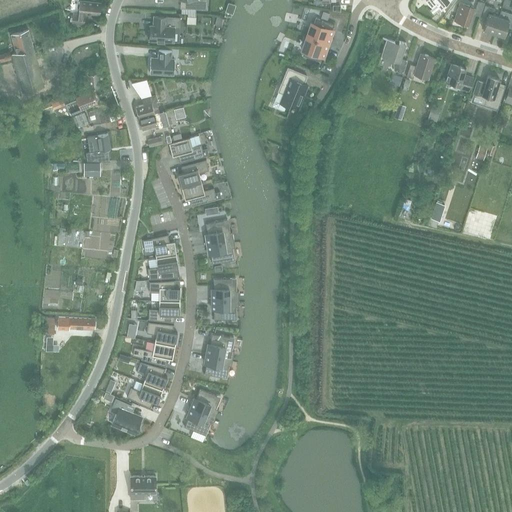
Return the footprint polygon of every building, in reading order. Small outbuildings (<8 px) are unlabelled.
[(101,3),(80,0),(78,17),(74,16),(73,24),(83,25),(85,12),(99,14),(101,3)] [(192,0),(192,8),(206,8),(206,0),(192,0)] [(432,8),(435,5),(437,4),(441,8),(446,3),(445,2),(447,0),(426,0),(426,1),(432,8)] [(477,1),(473,14),(479,16),(484,3),(477,1)] [(467,24),(473,7),(459,2),(454,19),(467,24)] [(494,32),(499,16),(493,14),(495,8),(485,5),(480,18),(486,20),(483,29),(494,32)] [(511,13),(507,12),(501,10),(499,16),(494,32),(504,35),(507,26),(511,27),(511,13)] [(322,11),(320,18),(327,20),(329,13),(322,11)] [(180,17),(153,16),(153,25),(150,24),(149,30),(148,30),(147,37),(149,37),(149,39),(173,41),(174,27),(179,27),(180,17)] [(187,16),(187,25),(195,26),(195,17),(187,16)] [(311,22),(306,35),(330,43),(332,36),(329,35),(333,23),(316,17),(314,23),(311,22)] [(23,91),(44,85),(28,29),(11,34),(16,52),(12,53),(23,91)] [(330,43),(306,35),(301,49),(304,50),(303,55),(320,61),(324,50),(327,51),(330,43)] [(403,73),(407,60),(401,58),(406,42),(399,40),(398,42),(386,38),(381,56),(393,59),(394,70),(403,73)] [(158,58),(150,57),(149,73),(173,74),(174,58),(171,58),(171,50),(159,49),(158,58)] [(0,60),(11,58),(9,51),(0,53),(0,60)] [(428,77),(434,57),(420,53),(416,65),(410,63),(406,76),(413,78),(414,73),(428,77)] [(468,90),(473,76),(463,73),(465,67),(451,63),(445,80),(459,84),(458,87),(468,90)] [(307,75),(288,67),(278,91),(283,94),(280,102),(297,109),(298,107),(299,108),(302,101),(300,101),(304,92),(302,91),(305,84),(303,83),(307,75)] [(86,88),(99,86),(98,72),(80,75),(81,82),(85,82),(86,88)] [(399,86),(402,76),(393,73),(390,83),(399,86)] [(477,79),(473,92),(486,96),(483,105),(496,109),(503,89),(496,87),(499,78),(488,74),(485,82),(477,79)] [(134,87),(138,96),(150,90),(146,81),(134,87)] [(70,114),(97,103),(92,91),(77,97),(77,99),(66,103),(66,102),(64,103),(62,97),(51,101),(47,103),(42,105),(45,114),(55,110),(54,109),(59,107),(60,109),(61,110),(63,111),(64,111),(65,111),(66,110),(68,109),(70,114)] [(154,113),(151,102),(157,100),(155,94),(142,98),(143,103),(136,106),(139,117),(154,113)] [(167,127),(162,110),(154,113),(139,117),(142,128),(145,127),(145,128),(155,126),(156,130),(167,127)] [(204,142),(208,141),(209,149),(214,149),(212,127),(202,128),(204,142)] [(89,151),(86,151),(87,160),(93,160),(105,160),(109,161),(107,149),(109,149),(107,133),(97,135),(87,136),(89,151)] [(160,136),(148,139),(149,145),(160,142),(161,142),(160,136)] [(189,137),(169,142),(172,156),(177,154),(179,162),(204,155),(209,154),(207,147),(202,149),(201,144),(191,146),(189,137)] [(480,144),(476,157),(483,158),(486,146),(480,144)] [(178,173),(181,186),(201,181),(199,172),(209,170),(206,159),(181,165),(183,171),(178,173)] [(84,175),(100,175),(100,163),(84,163),(84,175)] [(212,166),(214,174),(223,172),(221,164),(212,166)] [(372,194),(380,196),(384,178),(372,175),(368,188),(373,189),(372,194)] [(201,181),(181,186),(185,199),(190,198),(191,204),(216,198),(221,197),(219,191),(215,192),(213,187),(204,190),(201,181)] [(433,210),(430,218),(439,220),(444,204),(435,201),(433,210)] [(204,235),(205,243),(232,239),(231,231),(228,232),(226,219),(205,222),(207,235),(204,235)] [(168,234),(143,240),(145,250),(154,249),(156,257),(176,254),(174,241),(169,242),(168,234)] [(210,251),(212,263),(232,260),(230,247),(233,247),(232,239),(205,243),(207,251),(210,251)] [(149,267),(147,267),(149,278),(174,276),(173,269),(178,268),(178,267),(176,254),(156,257),(148,259),(149,267)] [(210,290),(210,298),(237,298),(237,290),(234,290),(234,278),(213,278),(213,290),(210,290)] [(149,281),(149,291),(151,291),(151,299),(159,299),(159,300),(180,300),(180,287),(180,286),(175,286),(175,279),(149,281)] [(213,306),(213,319),(234,319),(234,306),(237,306),(237,298),(210,298),(210,306),(213,306)] [(159,308),(149,308),(148,319),(174,321),(174,314),(179,314),(180,300),(159,300),(159,308)] [(94,328),(95,318),(58,316),(57,328),(68,329),(68,327),(94,328)] [(55,317),(43,317),(43,333),(54,333),(55,317)] [(148,321),(146,332),(156,334),(154,342),(174,345),(177,332),(172,331),(174,324),(148,321)] [(206,345),(205,352),(231,357),(233,350),(230,349),(232,337),(212,333),(209,345),(206,345)] [(134,346),(132,354),(141,357),(141,358),(166,365),(167,358),(171,359),(174,345),(154,342),(146,341),(145,348),(134,346)] [(204,373),(224,377),(227,365),(230,365),(231,357),(205,352),(203,360),(206,361),(204,373)] [(140,361),(136,370),(146,374),(143,382),(162,389),(167,377),(167,376),(162,374),(165,368),(140,361)] [(130,386),(127,396),(150,407),(153,401),(157,402),(158,402),(162,389),(143,382),(135,380),(132,387),(130,386)] [(220,396),(199,388),(195,399),(192,398),(189,406),(215,416),(218,409),(216,408),(220,396)] [(105,391),(102,397),(110,400),(113,395),(105,391)] [(134,432),(137,425),(138,426),(142,417),(127,411),(130,404),(115,398),(115,399),(112,405),(118,408),(112,423),(134,432)] [(215,416),(189,406),(186,413),(189,414),(184,426),(205,434),(210,423),(212,424),(215,416)] [(155,475),(135,475),(130,475),(130,492),(130,498),(145,498),(145,492),(155,492),(155,475)]
